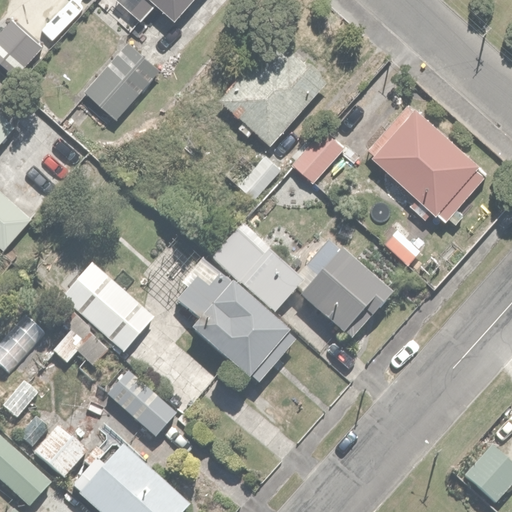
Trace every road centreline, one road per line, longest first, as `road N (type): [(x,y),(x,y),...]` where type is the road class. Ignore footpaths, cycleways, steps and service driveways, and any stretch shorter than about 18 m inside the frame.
road 1 (residential): [(327,511),(511,303)]
road 2 (residential): [(403,0),(511,95)]
